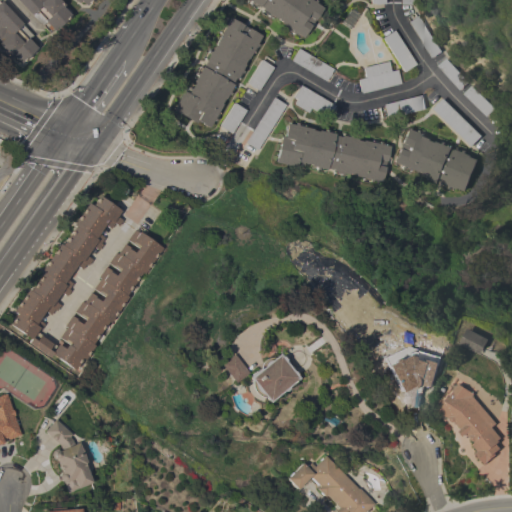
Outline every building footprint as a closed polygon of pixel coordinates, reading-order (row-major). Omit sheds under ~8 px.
[(59,0),(63,4),(61,6),(69,15),(52,30),(44,21),(40,25),(29,14),(16,0),(59,0)] [(301,38),(261,9),(262,7),(258,5),(258,6),(249,0),(311,0),(313,1),(313,0),(316,0),(315,2),(322,7),(301,38)] [(0,2),(30,35),(26,39),(34,48),(17,63),(12,57),(10,59),(0,47),(0,2)] [(186,93),(188,90),(186,89),(187,87),(189,88),(193,81),(192,80),(195,75),(193,74),(194,72),(196,73),(200,66),(202,67),(205,61),(203,60),(207,53),(206,52),(207,50),(209,51),(212,46),(213,46),(216,41),(215,41),(230,14),(262,32),(255,43),(257,44),(256,46),(254,45),(247,59),(245,58),(242,63),(243,64),(240,69),(242,71),(241,73),(239,71),(235,78),(234,78),(231,84),(232,84),(228,91),(230,92),(228,94),(227,93),(224,99),(222,98),(219,103),(220,104),(207,127),(195,120),(193,123),(170,110),(181,91),(186,93)] [(417,15),(440,51),(431,57),(408,21),(417,15)] [(393,30),(414,64),(402,72),(381,37),(393,30)] [(329,72),(330,73),(328,76),(327,76),(325,81),(290,60),(297,48),(332,68),(329,72)] [(445,57),(467,82),(458,89),(436,65),(445,57)] [(257,90),(253,87),(252,88),(248,85),(249,85),(245,83),(260,59),(272,67),(257,90)] [(399,83),(360,93),(356,79),(364,77),(362,67),(387,61),(389,71),(396,69),(399,83)] [(334,105),(327,117),(309,107),(306,112),(293,104),(295,99),(292,97),(299,84),(334,105)] [(493,108),(485,116),(462,93),(469,85),(493,108)] [(425,108),(386,117),(383,104),(421,94),(425,108)] [(272,97),(284,104),(255,149),(243,142),(272,97)] [(470,145),(432,108),(442,98),(480,135),(470,145)] [(218,125),(233,102),(244,110),(230,133),(218,125)] [(279,135),(282,136),(285,123),(377,143),(377,141),(380,141),(379,144),(388,146),(380,181),(354,175),(354,174),(348,173),(348,174),(342,172),(341,175),(339,174),(340,172),(332,170),(332,169),(326,167),(325,169),(317,167),(317,169),(315,168),(315,167),(309,165),(309,164),(301,162),(301,164),(298,164),(299,162),(295,161),(294,166),(273,162),(279,135)] [(413,132),(414,129),(417,130),(416,133),(430,138),(429,140),(435,142),(436,141),(442,143),(442,141),(444,142),(443,144),(451,147),(451,148),(454,149),(462,152),(462,149),(465,150),(464,152),(470,155),(469,156),(476,159),(464,190),(456,187),(456,188),(450,186),(449,188),(447,187),(448,185),(441,182),(441,181),(438,179),(437,183),(428,179),(428,177),(422,175),(423,173),(417,171),(417,172),(402,166),(401,169),(399,168),(400,165),(391,162),(397,148),(402,150),(404,147),(398,145),(405,128),(413,132)] [(44,265),(46,262),(46,261),(52,252),(53,253),(55,250),(54,249),(58,243),(60,245),(63,240),(64,240),(66,238),(65,237),(68,233),(69,234),(71,231),(70,231),(73,226),(71,225),(75,219),(76,219),(78,216),(77,215),(80,211),(81,212),(83,209),(82,208),(86,203),(90,205),(94,200),(95,201),(96,199),(95,198),(97,195),(119,210),(115,215),(121,220),(117,225),(113,222),(109,228),(103,224),(97,233),(103,237),(99,242),(101,244),(97,250),(91,245),(85,255),(91,259),(87,265),(85,263),(81,268),(75,264),(65,278),(71,283),(67,288),(69,290),(65,295),(59,291),(53,300),(59,304),(55,310),(53,309),(49,314),(43,310),(37,319),(43,323),(39,329),(37,328),(35,330),(56,344),(62,348),(65,344),(67,345),(69,343),(64,339),(63,340),(58,337),(64,327),(67,329),(67,328),(63,325),(70,315),(80,322),(84,317),(79,313),(78,315),(73,311),(80,301),(82,302),(89,292),(99,299),(102,295),(92,288),(99,278),(97,277),(104,266),(114,273),(117,270),(107,262),(114,252),(116,253),(123,243),(133,251),(137,245),(132,242),(131,243),(126,240),(133,229),(137,232),(138,231),(161,248),(143,274),(141,272),(125,295),(127,296),(109,322),(107,321),(91,343),(93,345),(83,359),(82,357),(73,370),(50,354),(47,357),(26,342),(28,339),(5,322),(12,312),(10,311),(26,289),(28,290),(36,279),(36,280),(39,277),(38,276),(41,272),(39,270),(44,264),(44,265)] [(487,339),(479,354),(459,343),(467,328),(487,339)] [(431,387),(437,363),(434,355),(417,351),(385,362),(396,391),(411,386),(417,387),(424,385),(431,387)] [(278,353),(280,356),(282,356),(284,359),(284,361),(292,371),(293,371),(295,374),(295,375),(298,378),(287,386),(286,389),(284,391),(281,391),(267,402),(264,398),(259,395),(256,394),(254,391),(252,388),(250,385),(250,380),(246,376),(258,367),(259,368),(259,365),(261,362),(262,360),(265,358),(268,357),(272,357),(278,353)] [(247,372),(234,382),(219,364),(232,354),(247,372)] [(474,397),(496,423),(491,427),(500,437),(497,439),(499,441),(496,444),(499,448),(494,452),(495,454),(484,463),(475,453),(477,451),(472,444),(474,442),(473,440),(471,440),(469,438),(469,435),(467,433),(463,436),(459,431),(461,429),(455,421),(452,422),(450,420),(449,418),(439,411),(445,403),(443,402),(448,396),(449,396),(453,391),(453,390),(458,382),(474,394),(472,396),(474,397)] [(0,394),(5,393),(10,410),(11,409),(13,415),(12,415),(19,434),(6,439),(5,437),(0,439),(2,443),(0,443),(0,394)] [(43,431),(54,419),(70,434),(68,437),(70,439),(70,440),(73,443),(77,442),(78,444),(79,444),(81,449),(80,451),(86,463),(84,464),(91,482),(78,487),(72,490),(66,493),(64,487),(65,486),(63,481),(61,481),(60,481),(58,480),(57,477),(57,475),(58,473),(59,471),(55,460),(52,458),(50,454),(52,450),(56,448),(59,450),(60,449),(58,444),(43,431)] [(357,489),(358,488),(373,503),(363,511),(334,511),(333,511),(337,507),(324,494),(323,496),(321,494),(320,495),(318,493),(318,492),(315,488),(318,485),(316,484),(315,485),(308,478),(310,477),(308,475),(295,489),(284,478),(287,476),(286,475),(289,472),(290,472),(300,462),(305,467),(305,466),(304,465),(306,464),(307,464),(309,462),(313,466),(319,460),(318,459),(321,457),(321,458),(324,455),(357,489)]
